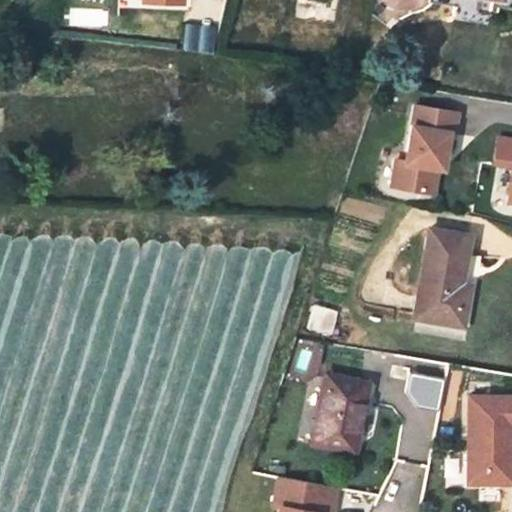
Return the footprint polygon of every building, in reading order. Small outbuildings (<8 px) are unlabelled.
[(433,0),(433,2),(493,10),(494,3),(511,5),(511,0),(433,0)] [(456,112),(414,105),(404,161),(395,160),(390,185),(433,192),(437,168),(439,158),(443,159),(448,132),(453,133),(456,112)] [(511,141),(499,139),(495,162),(511,164),(511,141)] [(414,316),(462,325),(466,300),(458,298),(461,280),(468,236),(429,229),(414,316)] [(461,280),(458,298),(466,300),(469,282),(461,280)] [(441,407),(448,378),(412,370),(406,399),(441,407)] [(310,443),(354,450),(365,397),(359,396),(361,381),(323,373),(310,443)] [(511,395),(468,395),(467,461),(475,461),(483,469),(482,483),(498,483),(511,483),(511,395)] [(431,454),(441,406),(407,400),(397,447),(431,454)] [(475,461),(467,461),(467,483),(482,483),(483,469),(475,461)] [(330,511),(336,486),(278,475),(273,504),(279,505),(277,511),(330,511)]
